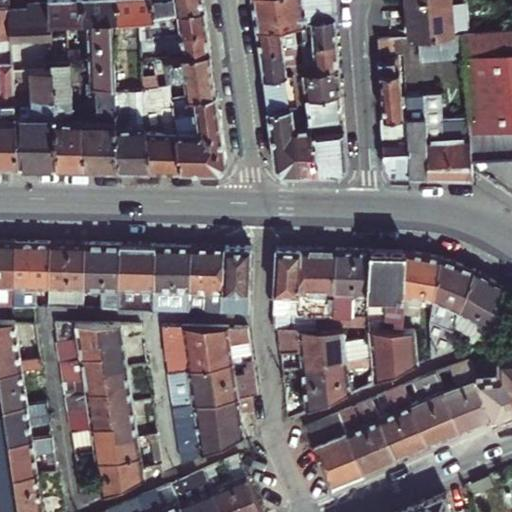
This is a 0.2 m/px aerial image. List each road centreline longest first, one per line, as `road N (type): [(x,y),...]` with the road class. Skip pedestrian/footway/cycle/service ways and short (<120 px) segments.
road 1 (residential): [(302,511),(272,419),(259,204)]
road 2 (tertiary): [(259,204),(0,200)]
road 3 (residential): [(356,0),(370,208)]
road 4 (tertiary): [(259,204),(226,0)]
road 5 (residential): [(511,434),(328,511)]
road 6 (tertiary): [(511,249),(448,216),(370,208)]
